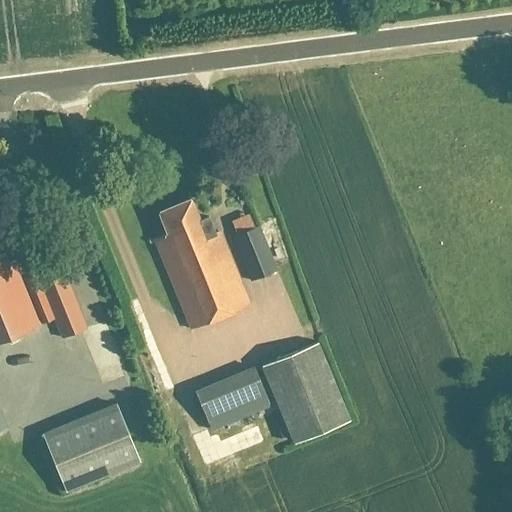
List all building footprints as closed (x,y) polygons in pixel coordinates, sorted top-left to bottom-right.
[(152,239),(190,331),(249,306),(223,242),(222,243),(218,233),(214,235),(206,216),(198,220),(191,201),(158,214),(166,234),(152,239)] [(232,237),(250,281),(276,271),(258,227),(232,237)] [(0,341),(53,320),(61,339),(85,330),(56,258),(33,268),(39,284),(25,290),(13,260),(7,263),(3,253),(0,254),(0,341)] [(88,325),(99,377),(118,373),(107,321),(88,325)] [(316,343),(261,366),(293,444),(349,421),(316,343)] [(253,368),(193,393),(210,432),(269,407),(253,368)] [(116,406),(42,436),(64,492),(139,461),(116,406)]
